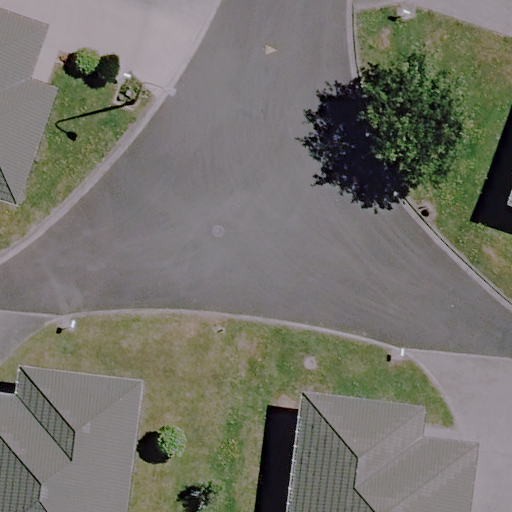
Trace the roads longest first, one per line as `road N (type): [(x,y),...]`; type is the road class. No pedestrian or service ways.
road 1 (residential): [(485,329),(194,218)]
road 2 (residential): [(194,218),(276,0)]
road 3 (residential): [(194,218),(19,277)]
